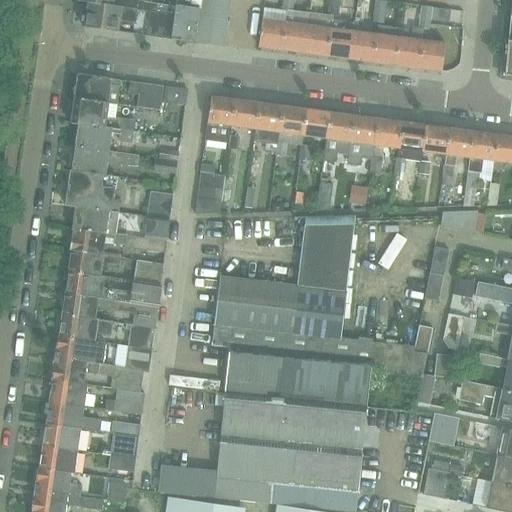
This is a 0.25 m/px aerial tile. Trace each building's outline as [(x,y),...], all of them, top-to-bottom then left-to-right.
[(78,0),(78,2),(86,3),(113,7),(137,10),(149,12),(162,14),(172,15),(174,7),(138,2),(138,0),(78,0)] [(174,0),(174,7),(172,15),(169,40),(193,43),(197,16),(198,7),(199,0),(174,0)] [(229,0),(199,0),(198,7),(228,11),(229,0)] [(292,1),(281,0),(275,0),(281,1),(280,11),(291,12),(292,1)] [(385,2),(374,0),(372,11),(384,13),(385,2)] [(113,7),(86,3),(83,28),(117,32),(119,21),(136,23),(137,10),(113,7)] [(339,7),(327,5),(326,16),(337,18),(339,7)] [(429,18),(429,21),(448,23),(450,10),(420,6),(418,17),(429,18)] [(228,11),(198,7),(197,16),(212,18),(227,20),(228,11)] [(384,13),(372,11),(371,22),(382,23),(384,13)] [(172,15),(162,14),(149,12),(146,36),(169,40),(172,15)] [(285,12),(284,22),(280,50),(304,53),(308,16),(285,12)] [(212,18),(197,16),(193,43),(209,45),(212,18)] [(332,19),(308,16),(304,53),(326,56),(330,28),(332,20),(332,19)] [(429,18),(418,17),(417,27),(414,27),(412,40),(398,37),(394,66),(417,69),(421,41),(422,28),(428,29),(429,21),(429,18)] [(227,20),(212,18),(209,45),(223,47),(227,20)] [(284,22),(262,18),(258,47),(280,50),(284,22)] [(354,23),(332,20),(330,28),(326,56),(349,60),(353,31),(354,23)] [(399,29),(376,26),(375,34),(372,63),(394,66),(398,37),(399,29)] [(375,34),(353,31),(349,60),(372,63),(375,34)] [(445,44),(421,41),(417,69),(441,72),(445,44)] [(120,80),(76,74),(73,98),(109,104),(117,105),(120,80)] [(127,94),(138,95),(140,83),(129,82),(127,94)] [(140,83),(138,95),(136,107),(148,109),(152,85),(140,83)] [(163,87),(152,85),(148,109),(160,111),(163,87)] [(185,106),(187,91),(166,88),(163,103),(185,106)] [(234,101),(210,97),(205,140),(228,143),(229,136),(231,125),(234,101)] [(109,104),(73,98),(69,124),(77,125),(134,131),(135,121),(115,118),(117,105),(109,104)] [(258,104),(234,101),(231,125),(255,128),(258,104)] [(283,107),(258,104),(255,128),(254,140),(277,143),(278,143),(283,107)] [(306,110),(283,107),(278,143),(277,143),(275,156),(285,157),(287,145),(300,146),(301,147),(303,135),(306,110)] [(330,113),(306,110),(303,135),(326,138),(330,113)] [(354,117),(330,113),(326,138),(323,162),(336,163),(337,154),(349,155),(354,117)] [(378,120),(354,117),(349,155),(348,165),(360,167),(361,158),(372,159),(373,160),(373,157),(375,145),(378,120)] [(402,123),(378,120),(375,145),(398,148),(402,123)] [(426,126),(402,123),(398,148),(396,172),(405,173),(406,164),(405,164),(405,160),(420,162),(422,151),(426,126)] [(134,131),(77,125),(74,146),(109,151),(111,135),(119,136),(118,142),(132,144),(134,131)] [(450,129),(426,126),(422,151),(446,155),(450,129)] [(474,133),(450,129),(446,155),(441,184),(452,187),(457,156),(470,158),(474,133)] [(498,136),(474,133),(470,158),(468,174),(465,191),(465,194),(464,196),(463,207),(471,207),(471,199),(473,189),(477,190),(479,176),(482,176),(484,160),(494,161),(498,136)] [(239,138),(229,136),(228,143),(228,150),(238,151),(239,138)] [(511,137),(498,136),(494,161),(493,167),(502,168),(503,163),(511,163),(511,137)] [(109,151),(74,146),(70,171),(106,176),(107,163),(138,168),(139,156),(109,152),(109,151)] [(301,147),(300,158),(309,160),(310,148),(311,148),(301,147)] [(178,153),(158,150),(157,158),(177,161),(178,153)] [(372,159),(370,173),(380,175),(382,158),(373,157),(373,160),(372,159)] [(177,161),(157,158),(155,171),(175,174),(177,161)] [(420,162),(419,174),(429,176),(430,163),(420,162)] [(106,176),(70,171),(65,205),(118,213),(119,213),(121,202),(113,201),(115,189),(117,178),(106,177),(106,176)] [(224,176),(200,173),(198,185),(222,188),(224,176)] [(492,180),(488,206),(497,206),(499,187),(500,181),(492,180)] [(332,185),(321,184),(316,212),(329,211),(332,185)] [(222,188),(198,185),(197,197),(220,201),(222,188)] [(255,189),(248,188),(245,208),(252,209),(255,189)] [(153,193),(150,192),(146,216),(169,219),(172,195),(153,193)] [(220,201),(197,197),(194,215),(219,214),(220,201)] [(118,213),(65,205),(65,206),(75,208),(72,229),(115,235),(118,213)] [(478,212),(443,213),(440,227),(473,234),(473,231),(477,213),(478,212)] [(487,216),(477,213),(473,231),(483,233),(487,216)] [(169,219),(146,216),(143,239),(166,242),(169,219)] [(353,235),(355,216),(304,219),(296,286),(346,292),(351,250),(353,235)] [(143,239),(115,235),(72,229),(69,251),(71,251),(95,254),(102,255),(104,243),(126,246),(125,248),(165,253),(166,242),(143,239)] [(448,251),(435,248),(430,272),(444,275),(448,251)] [(95,254),(71,251),(68,272),(104,277),(105,266),(119,268),(120,258),(102,255),(95,254)] [(511,271),(511,261),(503,259),(501,269),(511,271)] [(163,265),(136,261),(134,282),(160,286),(163,265)] [(104,277),(68,272),(65,293),(158,307),(161,286),(160,286),(134,282),(132,292),(102,288),(104,277)] [(444,275),(430,272),(424,299),(438,302),(444,275)] [(339,340),(340,339),(346,292),(296,286),(219,277),(214,325),(339,340)] [(511,289),(477,283),(474,298),(511,304),(511,289)] [(158,307),(65,293),(62,315),(97,320),(98,320),(99,309),(134,314),(132,325),(155,328),(158,307)] [(97,320),(62,315),(58,336),(94,342),(95,335),(111,338),(113,322),(98,320),(97,320)] [(155,328),(132,325),(127,324),(126,330),(131,331),(128,347),(151,350),(155,328)] [(511,336),(511,338),(507,361),(511,362),(511,327),(496,324),(494,333),(511,336)] [(339,340),(214,325),(211,346),(229,348),(228,355),(370,372),(421,378),(422,375),(426,354),(412,353),(414,347),(340,339),(339,340)] [(432,329),(419,326),(414,347),(412,353),(426,354),(432,329)] [(57,336),(54,358),(102,366),(102,365),(106,343),(94,342),(58,336),(57,336)] [(151,350),(128,347),(125,369),(143,372),(148,373),(151,350)] [(370,372),(228,355),(224,392),(366,408),(370,372)] [(434,377),(442,378),(450,379),(452,357),(436,355),(434,377)] [(506,371),(502,390),(511,392),(511,362),(507,361),(480,355),(478,365),(506,371)] [(102,366),(54,358),(51,380),(52,380),(84,385),(84,384),(86,373),(112,377),(111,389),(117,390),(140,394),(140,393),(143,372),(125,369),(102,365),(102,366)] [(421,378),(416,403),(429,406),(435,377),(422,375),(421,378)] [(84,385),(52,380),(49,402),(85,408),(88,384),(84,384),(84,385)] [(493,398),(492,404),(489,418),(511,422),(511,392),(502,390),(462,382),(458,401),(481,405),(483,396),(493,398)] [(140,394),(117,390),(114,412),(141,416),(144,394),(140,393),(140,394)] [(366,408),(224,392),(216,472),(216,477),(272,483),(270,504),(335,511),(350,511),(355,511),(359,475),(366,408)] [(85,408),(49,402),(45,425),(71,428),(98,432),(99,420),(83,417),(85,408)] [(440,434),(443,418),(434,416),(428,442),(454,447),(456,438),(440,434)] [(140,426),(113,422),(111,433),(114,433),(114,434),(139,438),(140,426)] [(71,428),(45,425),(42,446),(78,452),(81,434),(70,432),(71,428)] [(511,430),(500,428),(495,455),(511,457),(511,430)] [(139,438),(114,434),(110,456),(136,460),(139,438)] [(78,452),(42,446),(39,468),(64,472),(64,468),(75,470),(78,452)] [(511,457),(495,455),(491,481),(511,484),(511,457)] [(136,460),(110,456),(108,470),(134,474),(136,460)] [(434,461),(432,470),(451,474),(461,476),(463,467),(434,461)] [(216,477),(216,472),(161,467),(158,492),(270,504),(272,483),(216,477)] [(38,468),(34,490),(80,497),(82,485),(69,484),(70,473),(64,472),(39,468),(38,468)] [(428,469),(427,476),(423,495),(445,500),(451,474),(432,470),(428,469)] [(511,511),(511,484),(491,481),(489,489),(485,509),(502,511),(511,511)] [(124,503),(126,486),(109,483),(107,501),(124,503)] [(80,497),(34,490),(31,511),(64,511),(66,505),(102,511),(104,501),(80,498),(80,497)] [(245,511),(246,509),(167,498),(165,511),(245,511)]
